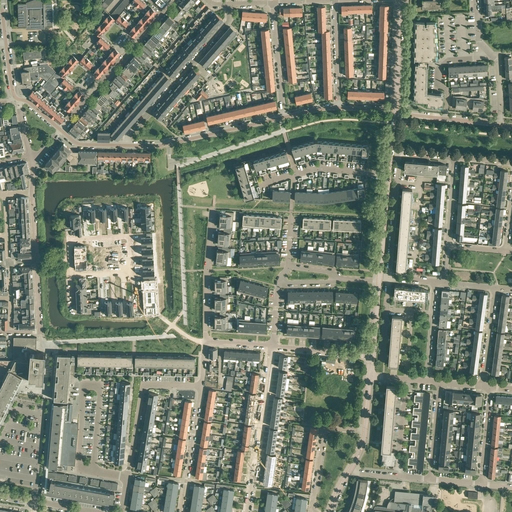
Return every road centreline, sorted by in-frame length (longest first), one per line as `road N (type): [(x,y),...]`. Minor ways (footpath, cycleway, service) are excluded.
road 1 (residential): [(121,511),(144,385),(202,385)]
road 2 (residential): [(70,273),(129,272),(128,236),(69,239),(70,258)]
road 3 (residential): [(59,129),(174,0)]
road 4 (residential): [(284,117),(168,144),(119,145)]
road 5 (residential): [(247,511),(272,346)]
road 6 (residential): [(211,208),(205,341)]
road 7 (residential): [(202,385),(180,511)]
road 8 (residential): [(398,150),(387,277)]
road 9 (residential): [(313,511),(325,431),(364,429)]
